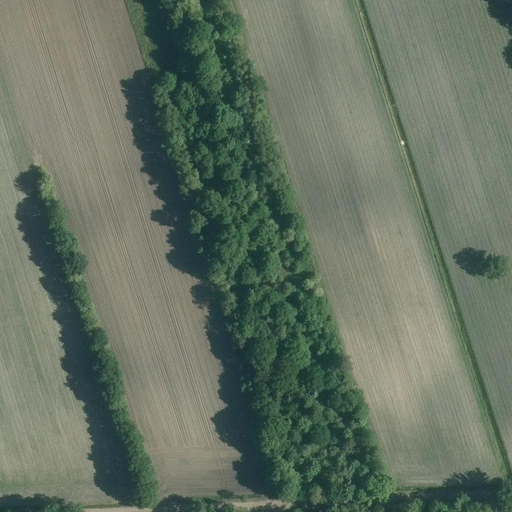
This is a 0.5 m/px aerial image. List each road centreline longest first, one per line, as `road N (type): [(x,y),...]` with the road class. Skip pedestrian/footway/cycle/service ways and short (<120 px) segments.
road 1 (track): [(117,511),(373,499),(354,414),(283,326),(179,0)]
road 2 (track): [(511,494),(373,499)]
